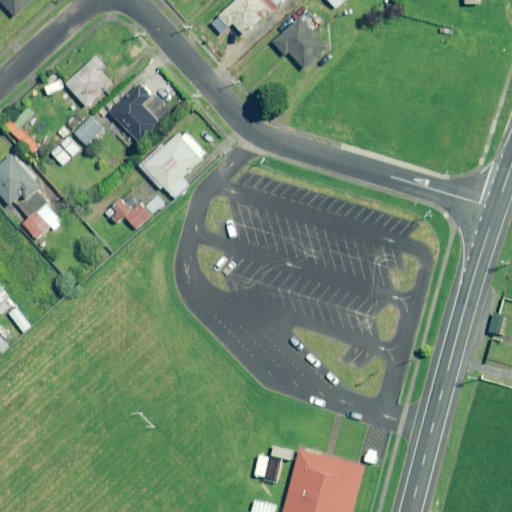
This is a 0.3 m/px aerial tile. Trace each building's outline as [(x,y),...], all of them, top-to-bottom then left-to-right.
[(33,0),(0,0),(14,17),(33,0)] [(269,11),(258,0),(236,0),(218,16),(228,28),(233,23),(244,34),(269,11)] [(326,49),(301,19),(273,42),(284,55),(289,51),(303,68),(326,49)] [(106,67),(97,57),(66,84),(86,106),(112,83),(101,71),(106,67)] [(151,97),(139,85),(109,115),(138,144),(159,123),(141,106),(151,97)] [(101,130),(90,118),(74,133),(85,145),(101,130)] [(60,124),(54,119),(27,147),(32,152),(60,124)] [(187,132),(182,138),(179,134),(145,165),(175,198),(189,185),(182,177),(207,154),(187,132)] [(19,206),(38,190),(42,187),(13,153),(0,164),(0,194),(9,206),(15,201),(18,205),(19,206)] [(38,190),(19,206),(28,217),(23,221),(37,238),(49,229),(51,232),(62,223),(49,207),(51,205),(38,190)] [(133,211),(120,198),(106,213),(116,224),(124,216),(137,229),(151,215),(140,204),(133,211)] [(503,316),(492,313),(489,332),(500,335),(503,316)] [(9,347),(0,336),(0,350),(2,353),(9,347)] [(300,457),(285,511),(353,511),(363,474),(300,457)] [(273,511),(275,506),(255,500),(251,511),(247,511),(273,511)]
